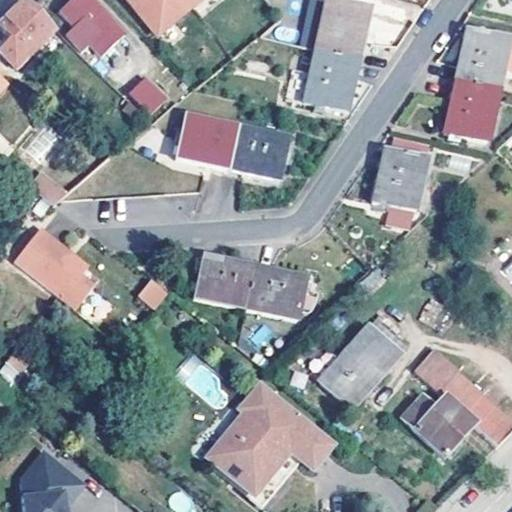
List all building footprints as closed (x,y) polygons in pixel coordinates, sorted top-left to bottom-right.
[(88,0),(77,0),(62,15),(77,31),(67,39),(82,55),(91,47),(104,60),(126,39),(88,0)] [(126,0),(159,38),(205,0),(126,0)] [(316,53),(357,62),(369,11),(327,1),(316,53)] [(38,66),(37,61),(32,56),(56,32),(33,9),(26,3),(2,28),(0,29),(0,61),(3,59),(15,73),(20,69),(25,74),(29,75),(38,66)] [(454,85),(497,94),(508,43),(465,34),(454,85)] [(357,62),(316,53),(305,103),(346,113),(357,62)] [(0,100),(9,91),(0,82),(0,100)] [(146,82),(130,98),(151,119),(168,104),(146,82)] [(497,94),(454,85),(444,136),(487,145),(497,94)] [(137,142),(150,130),(125,104),(112,115),(137,142)] [(175,161),(226,172),(235,131),(184,121),(175,161)] [(26,147),(36,159),(58,142),(48,130),(26,147)] [(235,131),(226,172),(277,184),(287,143),(235,131)] [(426,162),(383,152),(370,203),(414,213),(426,162)] [(40,201),(53,210),(63,198),(39,179),(28,192),(40,201)] [(43,235),(17,267),(78,316),(97,292),(84,281),(90,273),(43,235)] [(195,303),(245,313),(254,272),(204,261),(195,303)] [(511,261),(500,269),(508,281),(511,278),(511,261)] [(254,272),(245,313),(295,324),(304,283),(254,272)] [(162,295),(149,285),(137,301),(150,311),(162,295)] [(369,331),(319,383),(350,413),(400,360),(369,331)] [(434,352),(413,374),(443,403),(434,411),(424,402),(404,423),(444,462),(475,428),(488,441),(507,422),(434,352)] [(0,375),(13,384),(25,366),(10,355),(0,370),(0,375)] [(191,356),(174,373),(215,412),(231,394),(191,356)] [(289,456),(299,464),(310,473),(329,451),(260,391),(239,414),(244,419),(208,460),(251,498),(289,456)] [(356,425),(348,432),(359,443),(367,435),(356,425)] [(81,488),(40,456),(18,484),(21,511),(60,511),(60,507),(64,502),(68,505),(81,488)] [(289,456),(251,498),(260,506),(299,464),(289,456)]
